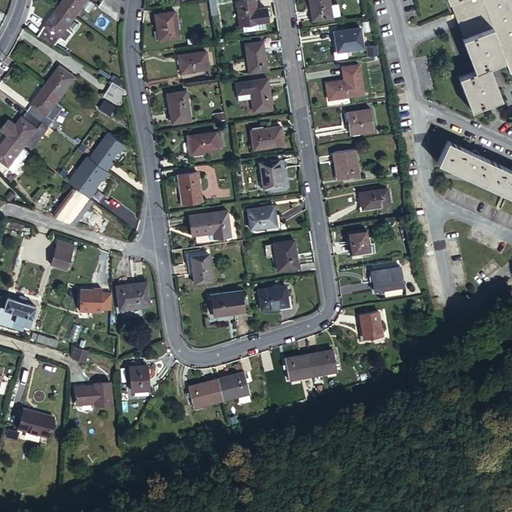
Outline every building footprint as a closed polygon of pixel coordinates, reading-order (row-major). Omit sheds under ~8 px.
[(61,0),(58,6),(74,17),(86,0),(61,0)] [(117,19),(118,9),(105,0),(101,0),(97,5),(117,19)] [(105,0),(118,9),(119,0),(105,0)] [(248,0),(236,1),(239,25),(257,23),(255,10),(253,0),(248,0)] [(331,0),(311,0),(315,18),(341,14),(339,2),(332,3),(331,0)] [(511,0),(451,0),(452,2),(455,0),(470,37),(467,39),(480,72),(464,78),(477,110),(507,99),(494,67),(510,60),(511,64),(511,0)] [(39,35),(55,45),(60,37),(66,28),(74,17),(58,6),(44,25),(45,26),(39,35)] [(255,10),(257,23),(266,22),(265,9),(255,10)] [(155,13),(159,40),(179,38),(176,11),(155,13)] [(71,32),(66,28),(60,37),(66,40),(71,32)] [(354,31),(329,35),(331,54),(356,51),(354,31)] [(245,44),(248,72),(266,70),(262,41),(245,44)] [(369,57),(377,56),(376,47),(368,49),(369,57)] [(177,58),(178,63),(179,72),(206,69),(203,52),(177,55),(177,58)] [(44,84),(60,96),(74,76),(58,65),(44,84)] [(344,81),(325,84),(327,99),(363,94),(358,65),(342,68),(344,81)] [(124,88),(112,81),(103,95),(117,104),(123,94),(125,96),(124,88)] [(267,81),(248,83),(235,85),(237,96),(250,94),(251,101),(252,114),(270,111),(267,81)] [(41,121),(60,96),(44,84),(30,103),(31,104),(26,110),(41,121)] [(168,93),(172,122),(190,120),(187,91),(168,93)] [(250,94),(237,96),(238,103),(251,101),(250,94)] [(67,101),(60,96),(41,121),(48,126),(67,101)] [(114,106),(104,99),(98,107),(109,114),(114,106)] [(32,147),(48,126),(41,121),(26,110),(22,116),(21,116),(15,124),(13,127),(6,122),(0,130),(7,135),(23,146),(25,143),(32,147)] [(372,111),(347,114),(350,135),(375,131),(372,111)] [(249,130),(252,151),(265,150),(264,147),(281,145),(278,126),(261,128),(261,126),(250,127),(250,130),(249,130)] [(88,157),(106,170),(111,162),(109,160),(117,151),(119,152),(125,144),(108,131),(88,157)] [(191,153),(205,151),(218,149),(216,131),(188,135),(189,142),(191,153)] [(15,157),(23,146),(7,135),(0,144),(0,159),(9,165),(14,169),(19,161),(15,157)] [(206,158),(205,151),(191,153),(189,142),(183,143),(184,154),(190,157),(191,156),(192,160),(206,158)] [(473,157),(467,154),(444,143),(433,164),(511,203),(511,175),(508,174),(473,157)] [(334,181),(345,179),(350,178),(354,178),(350,151),(330,154),(334,181)] [(68,180),(90,196),(95,188),(94,187),(101,179),(102,179),(108,171),(106,170),(88,157),(87,156),(68,180)] [(9,165),(0,159),(0,171),(2,174),(9,165)] [(260,181),(261,185),(261,189),(281,186),(278,167),(283,167),(282,160),(258,163),(260,181)] [(178,174),(181,202),(200,200),(196,171),(178,174)] [(357,193),(360,209),(371,208),(387,205),(385,189),(357,193)] [(243,209),(246,228),(272,225),(269,205),(243,209)] [(211,238),(227,236),(223,211),(188,216),(190,234),(210,232),(211,238)] [(109,214),(103,222),(107,226),(114,217),(109,214)] [(362,230),(345,232),(348,252),(365,250),(362,230)] [(271,243),(275,270),(295,268),(291,240),(271,243)] [(191,276),(195,275),(192,257),(204,256),(204,252),(188,254),(191,276)] [(192,257),(195,275),(196,285),(214,283),(210,255),(204,256),(192,257)] [(54,256),(52,262),(64,265),(66,260),(54,256)] [(398,269),(369,273),(372,292),(400,288),(398,269)] [(115,280),(118,301),(147,297),(145,276),(115,280)] [(255,290),(258,310),(284,306),(282,286),(255,290)] [(208,296),(210,316),(242,312),(239,292),(208,296)] [(1,306),(0,308),(0,320),(23,328),(24,323),(29,324),(35,304),(7,296),(3,306),(1,306)] [(356,314),(357,327),(359,337),(359,338),(379,335),(375,312),(356,314)] [(55,337),(36,331),(34,336),(34,338),(54,344),(55,337)] [(405,336),(406,344),(413,343),(412,335),(405,336)] [(83,359),(86,347),(74,344),(70,356),(83,359)] [(333,346),(309,351),(313,372),(338,368),(333,346)] [(313,372),(309,351),(286,355),(287,360),(288,365),(290,376),(313,372)] [(125,367),(126,381),(141,380),(141,384),(154,383),(154,379),(155,378),(154,361),(129,363),(129,366),(125,367)] [(247,373),(220,378),(224,399),(240,396),(241,401),(244,403),(251,401),(250,395),(251,394),(248,382),(251,382),(251,378),(248,378),(247,373)] [(224,399),(220,378),(190,383),(191,388),(192,393),(194,404),(224,399)] [(74,384),(76,401),(95,399),(95,402),(110,401),(109,379),(93,380),(94,382),(74,384)] [(23,406),(18,426),(48,434),(53,414),(23,406)]
